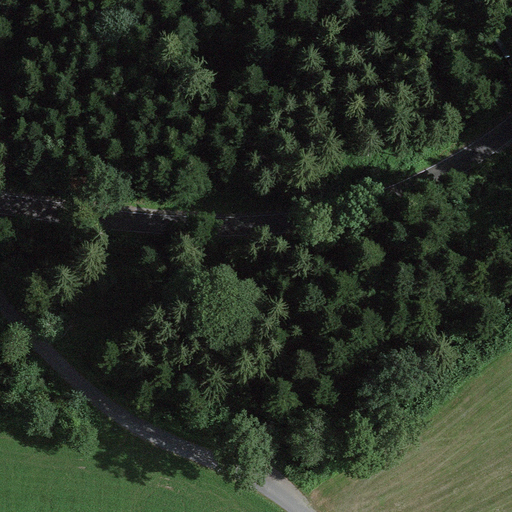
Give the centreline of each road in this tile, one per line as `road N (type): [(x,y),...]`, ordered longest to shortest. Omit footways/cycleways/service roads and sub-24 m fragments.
road 1 (unclassified): [(511,129),(397,194),(241,227),(0,202)]
road 2 (unclassified): [(0,297),(51,353),(142,429),(241,470),(299,511)]
